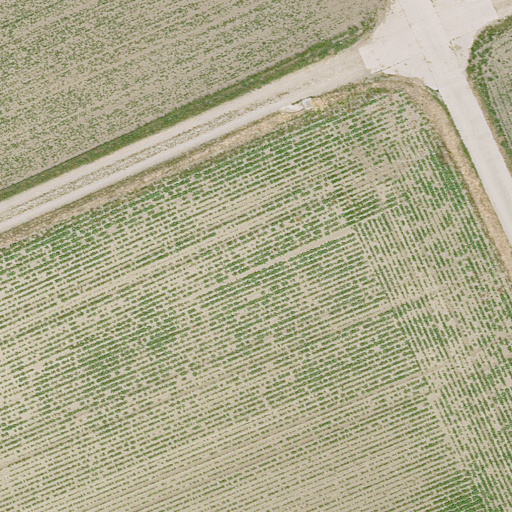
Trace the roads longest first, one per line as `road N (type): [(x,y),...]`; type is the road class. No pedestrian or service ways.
road 1 (track): [(506,0),(0,216)]
road 2 (track): [(511,226),(407,0)]
